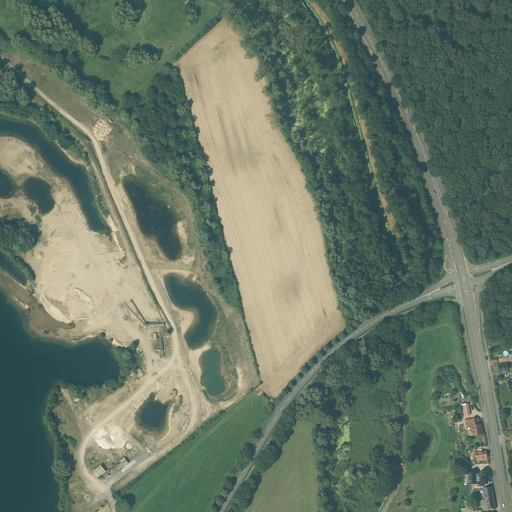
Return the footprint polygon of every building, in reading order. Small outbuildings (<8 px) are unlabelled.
[(507,364),(498,366),(500,374),(511,372),(511,365),(508,366),(507,364)] [(462,405),(465,416),(472,415),(469,403),(462,405)] [(472,426),(479,425),(478,419),(467,421),(468,427),(472,426)] [(151,441),(157,450),(181,431),(175,422),(151,441)] [(473,436),(483,434),(481,425),(479,425),(472,426),(473,436)] [(479,452),(473,453),(474,460),(487,459),(486,451),(479,452)] [(97,461),(91,452),(84,457),(91,465),(97,461)] [(111,474),(128,464),(125,459),(108,469),(111,474)] [(100,466),(93,471),(98,477),(105,472),(100,466)] [(484,511),(495,509),(491,487),(483,489),(485,500),(482,501),(484,511)] [(481,511),(482,511),(471,511),(471,503),(466,503),(465,511),(481,511)]
